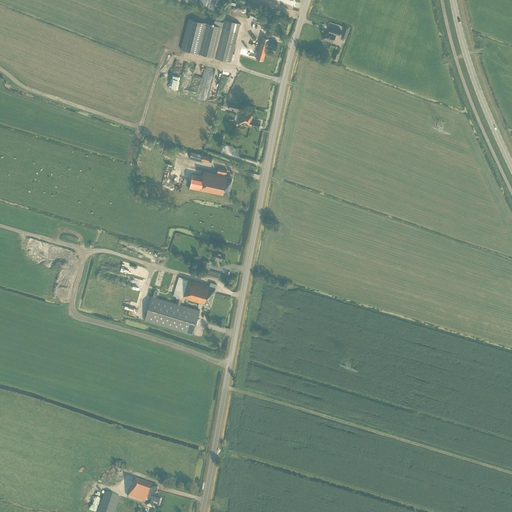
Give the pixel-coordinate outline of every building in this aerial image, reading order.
[(238,32),(205,24),(198,54),(230,62),(238,32)] [(339,35),(340,31),(334,29),(332,33),(333,33),(332,34),(326,32),(324,39),(333,42),(335,35),(335,34),(339,35)] [(244,39),(239,54),(263,61),(266,48),(270,49),(269,49),(275,50),(277,42),(272,40),(272,41),(269,40),(269,39),(262,37),(260,43),(244,39)] [(229,103),(224,102),(223,107),(238,110),(239,105),(229,103)] [(251,125),(259,127),(260,122),(250,120),(251,118),(252,118),(253,114),(242,111),(241,115),(240,115),(238,124),(250,127),(251,125)] [(202,161),(208,163),(210,157),(191,152),(189,159),(201,163),(202,161)] [(227,170),(218,168),(217,172),(217,174),(203,171),(202,176),(192,174),(189,188),(228,196),(232,178),(226,177),(226,176),(224,176),(224,174),(226,174),(227,170)] [(185,222),(188,206),(179,206),(176,220),(185,222)] [(223,261),(225,254),(215,251),(213,258),(223,261)] [(218,279),(220,274),(208,270),(206,276),(218,279)] [(210,283),(209,286),(179,277),(173,296),(176,297),(176,299),(177,299),(175,304),(152,296),(144,321),(192,335),(199,311),(180,305),(182,297),(199,303),(198,305),(202,306),(203,304),(205,305),(210,307),(215,288),(216,284),(210,283)] [(158,486),(135,478),(132,485),(134,486),(132,490),(131,489),(128,497),(148,503),(147,506),(152,508),(153,503),(160,505),(162,500),(155,497),(157,490),(156,490),(158,486)] [(115,511),(120,498),(105,492),(98,511),(115,511)]
